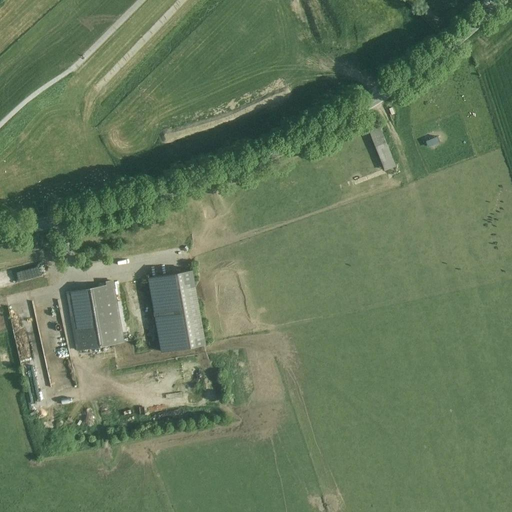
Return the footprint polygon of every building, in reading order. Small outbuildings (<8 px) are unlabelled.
[(380,116),(367,121),(386,169),(399,164),(380,116)] [(425,120),(412,126),(414,131),(427,126),(425,120)] [(416,139),(430,133),(427,127),(414,133),(416,139)] [(191,270),(148,277),(162,351),(204,344),(191,270)] [(106,285),(67,292),(77,350),(123,342),(113,281),(106,282),(106,285)] [(119,371),(120,382),(132,381),(131,369),(119,371)]
